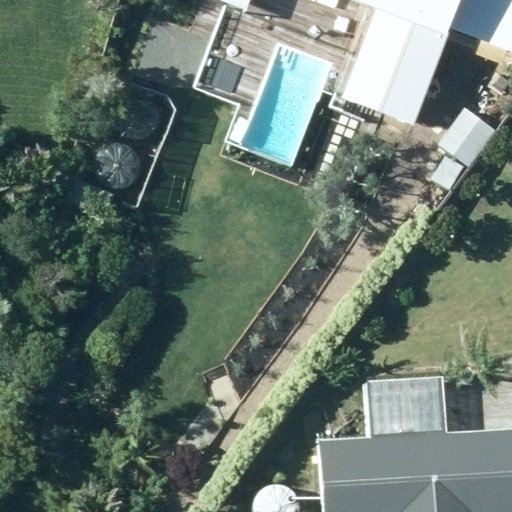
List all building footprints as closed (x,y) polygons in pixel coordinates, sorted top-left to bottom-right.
[(138,31),(146,5),(129,0),(123,0),(117,25),(138,31)] [(341,0),(369,11),(334,99),(407,127),(457,0),(341,0)] [(473,90),(507,113),(511,106),(511,72),(494,60),(473,90)] [(432,144),(468,169),(494,129),(459,105),(432,144)] [(158,467),(200,454),(239,402),(218,387),(179,438),(151,446),(158,467)] [(511,511),(511,428),(314,440),(318,511),(511,511)]
